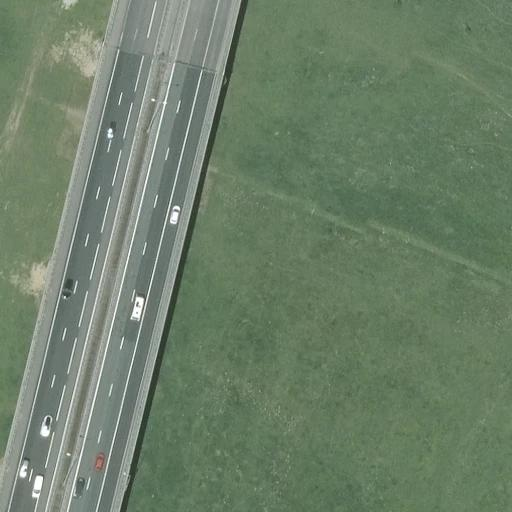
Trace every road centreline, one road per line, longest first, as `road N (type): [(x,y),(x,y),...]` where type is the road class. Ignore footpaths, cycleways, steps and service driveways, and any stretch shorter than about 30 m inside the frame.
road 1 (motorway): [(147,0),(25,511)]
road 2 (motorway): [(85,511),(207,0)]
road 3 (track): [(97,0),(38,229),(37,267)]
road 4 (track): [(0,178),(41,0)]
